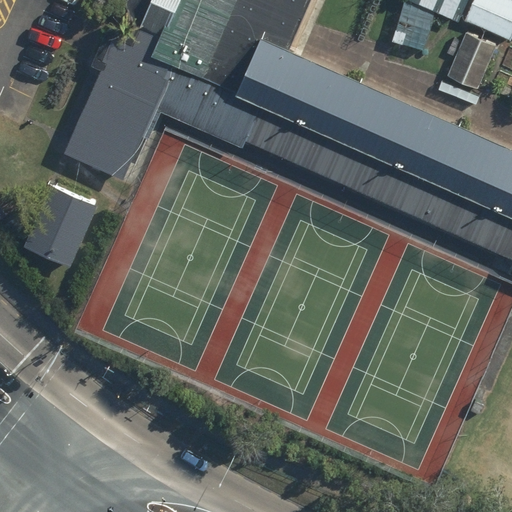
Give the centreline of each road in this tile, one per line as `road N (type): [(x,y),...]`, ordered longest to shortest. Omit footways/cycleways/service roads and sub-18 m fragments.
road 1 (primary): [(144,447),(267,511)]
road 2 (primary): [(0,329),(95,411)]
